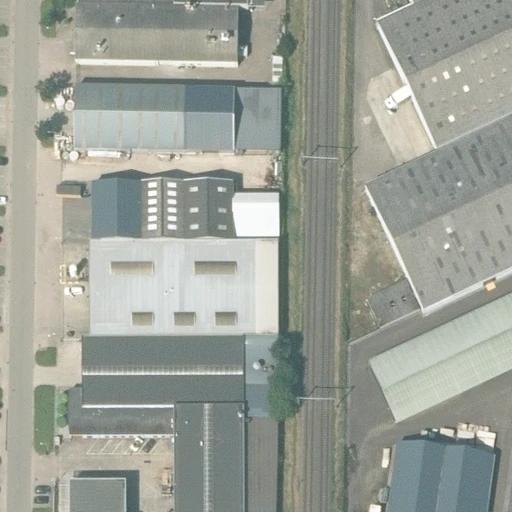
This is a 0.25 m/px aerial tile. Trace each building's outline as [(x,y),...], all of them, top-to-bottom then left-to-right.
[(78,0),(78,8),(238,11),(249,11),(248,0),(78,0)] [(366,192),(425,317),(511,276),(511,0),(409,0),(415,12),(378,29),(438,157),(366,192)] [(76,8),(76,39),(75,64),(237,67),(238,11),(78,8),(76,8)] [(74,152),(186,154),(187,91),(75,89),(74,152)] [(92,244),(140,242),(140,185),(92,186),(92,244)] [(184,185),(140,185),(140,242),(184,240),(184,244),(184,185)] [(233,201),(233,185),(184,185),(184,244),(234,244),(233,201)] [(82,341),(243,343),(243,339),(277,339),(277,244),(234,244),(184,244),(184,240),(140,242),(92,244),(89,244),(89,339),(83,339),(83,341),(82,341)] [(383,330),(420,312),(406,282),(368,300),(383,330)] [(393,418),(511,370),(511,297),(367,355),(393,418)] [(174,511),(244,511),(243,343),(82,341),(82,391),(69,391),(67,410),(68,428),(70,438),(82,438),(82,439),(174,439),(174,511)] [(487,511),(495,458),(396,446),(387,511),(487,511)] [(126,511),(126,485),(69,485),(69,511),(126,511)]
